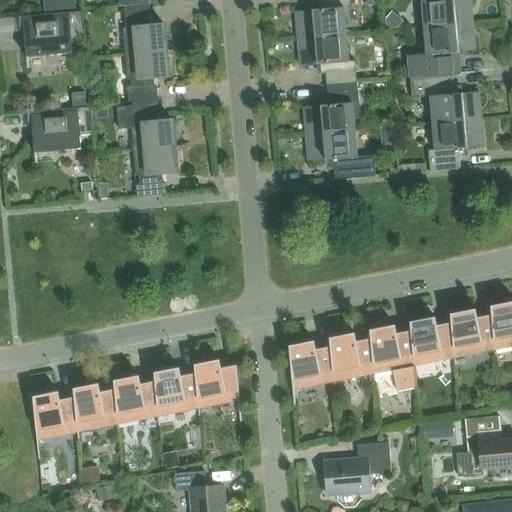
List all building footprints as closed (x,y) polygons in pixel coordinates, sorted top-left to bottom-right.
[(75,0),(63,0),(65,11),(76,11),(75,0)] [(295,12),(298,39),(346,35),(344,8),(350,7),(349,0),(319,0),(320,3),(325,3),(325,9),(295,12)] [(424,27),(473,24),(470,0),(426,0),(422,0),(424,27)] [(151,17),(150,4),(124,6),(126,28),(123,28),(125,54),(167,50),(164,25),(149,26),(149,17),(151,17)] [(82,11),(18,17),(19,33),(24,32),(27,68),(29,68),(28,57),(73,53),(71,40),(85,39),(82,11)] [(475,51),(473,24),(424,27),(427,55),(409,56),(411,77),(422,76),(453,74),(452,62),(458,61),(458,52),(475,51)] [(349,62),(346,35),(298,39),(300,66),(320,64),(321,73),(326,72),(327,86),(357,83),(355,61),(349,62)] [(129,102),(133,102),(158,99),(157,87),(155,87),(154,78),(169,76),(167,50),(125,54),(128,80),(131,79),(131,89),(127,89),(129,102)] [(481,119),(479,92),(459,94),(458,87),(454,88),(453,74),(422,76),(422,77),(411,78),(413,98),(424,97),(430,96),(433,123),(481,119)] [(327,86),(328,99),(333,99),(334,105),(304,107),(306,135),(355,130),(361,130),(357,83),(327,86)] [(73,107),(86,106),(86,93),(73,94),(73,107)] [(131,124),(134,149),(175,146),(173,120),(158,122),(157,113),(159,112),(158,99),(133,102),(134,123),(131,124)] [(91,106),(26,112),(28,128),(33,128),(36,164),(38,164),(37,153),(81,149),(80,135),(93,134),(91,106)] [(430,172),(461,169),(460,155),(455,155),(454,149),(484,146),(481,119),(433,123),(435,150),(429,151),(430,172)] [(357,157),(355,130),(306,135),(308,162),(329,160),(329,168),(334,168),(335,180),(376,177),(374,156),(357,157)] [(162,173),(177,172),(175,146),(134,149),(136,175),(139,175),(140,184),(136,185),(137,197),(166,194),(165,182),(163,182),(162,173)] [(426,164),(415,165),(416,173),(427,172),(426,164)] [(108,184),(99,184),(101,198),(109,197),(108,184)] [(511,301),(491,306),(491,315),(494,350),(511,346),(511,301)] [(450,314),(451,323),(454,358),(494,350),(491,315),(477,318),(476,309),(450,314)] [(414,365),(454,358),(451,323),(437,326),(435,317),(410,322),(411,331),(414,365)] [(370,330),(370,339),(373,373),(392,370),(396,392),(416,388),(414,365),(411,331),(397,333),(395,325),(370,330)] [(329,338),(330,347),(333,381),(373,373),(370,339),(356,341),(355,333),(329,338)] [(296,411),(294,389),(333,381),(330,347),(316,349),(314,341),(289,346),(295,411),(296,411)] [(195,364),(195,373),(199,408),(238,400),(240,422),(241,422),(237,365),(221,368),(220,359),(195,364)] [(154,372),(155,381),(159,416),(199,408),(195,373),(181,376),(179,367),(154,372)] [(114,380),(115,389),(118,424),(159,416),(155,381),(141,384),(139,375),(114,380)] [(74,388),(74,397),(77,432),(118,424),(115,389),(101,392),(99,383),(74,388)] [(40,461),(38,440),(77,432),(74,397),(60,400),(59,391),(33,396),(39,461),(40,461)] [(511,439),(502,440),(500,416),(465,419),(468,453),(480,452),(481,469),(511,466),(511,439)] [(435,423),(424,423),(425,439),(436,439),(435,423)] [(325,464),(328,493),(327,493),(327,494),(358,492),(361,494),(371,493),(370,475),(391,473),(389,442),(357,445),(358,460),(324,463),(324,464),(325,464)] [(177,451),(163,454),(167,469),(180,466),(177,451)] [(100,472),(83,473),(84,485),(101,484),(100,472)] [(176,474),(177,491),(190,490),(192,511),(225,511),(223,486),(207,488),(205,472),(176,474)] [(115,486),(97,490),(99,502),(117,498),(115,486)] [(511,511),(511,502),(466,508),(466,511),(511,511)]
